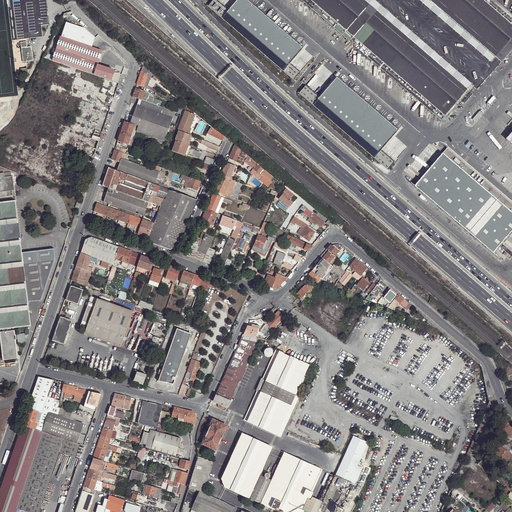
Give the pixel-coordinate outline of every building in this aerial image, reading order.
[(304,48),(248,0),(236,0),(228,10),(216,0),(213,0),(208,6),(293,79),(300,72),(290,63),(304,48)] [(307,0),(319,10),(316,13),(349,41),(352,38),(444,118),(450,112),(448,111),(452,106),(454,107),(459,101),(458,100),(463,94),(467,90),(362,0),(307,0)] [(419,0),(497,67),(511,50),(511,26),(481,0),(419,0)] [(119,83),(121,75),(114,72),(114,70),(97,65),(102,51),(93,48),(95,40),(84,31),(67,25),(63,38),(60,37),(52,61),(119,83)] [(25,47),(27,47),(26,42),(21,42),(23,62),(33,60),(31,49),(26,50),(25,47)] [(149,73),(142,68),(136,84),(146,88),(147,85),(144,84),(148,76),(148,75),(149,73)] [(399,130),(337,77),(319,97),(306,86),(299,93),(388,170),(395,162),(381,150),(399,130)] [(135,88),(132,96),(142,100),(145,101),(146,98),(148,98),(149,93),(145,92),(135,88)] [(138,126),(137,130),(136,131),(156,138),(159,139),(164,140),(168,128),(174,130),(175,128),(175,127),(169,125),(173,116),(172,116),(174,112),(159,106),(142,100),(140,105),(137,104),(130,123),(138,126)] [(183,107),(175,103),(172,110),(181,113),(182,108),(183,107)] [(191,109),(184,103),(183,105),(183,106),(183,107),(182,108),(185,110),(178,129),(189,134),(191,127),(189,126),(194,113),(190,112),(191,109)] [(124,121),(120,132),(131,136),(133,128),(137,130),(138,126),(130,123),(124,121)] [(176,139),(176,140),(187,144),(191,134),(189,134),(178,129),(174,138),(176,139)] [(210,134),(223,140),(224,136),(213,129),(210,134)] [(120,132),(117,141),(125,144),(124,146),(127,147),(128,145),(131,136),(120,132)] [(218,150),(220,147),(197,137),(196,140),(208,145),(207,146),(218,150)] [(176,140),(172,150),(183,154),(187,144),(176,140)] [(234,145),(228,158),(242,164),(244,161),(248,156),(234,145)] [(114,150),(111,160),(119,162),(121,159),(123,153),(122,152),(116,150),(114,150)] [(511,229),(511,210),(442,150),(412,185),(491,253),(511,229)] [(269,181),(272,177),(248,156),(244,161),(253,168),(260,175),(261,174),(263,176),(259,180),(267,187),(271,183),(269,181)] [(207,157),(205,163),(212,165),(214,160),(207,157)] [(119,162),(117,171),(155,184),(159,172),(138,165),(136,164),(121,159),(119,162)] [(221,175),(231,179),(232,179),(232,178),(230,177),(231,175),(235,166),(227,163),(221,175)] [(108,168),(102,186),(108,188),(148,202),(151,194),(155,184),(117,171),(108,168)] [(159,172),(155,184),(167,189),(168,187),(163,185),(164,181),(162,180),(165,174),(159,172)] [(0,197),(15,195),(12,176),(4,177),(4,173),(0,173),(0,197)] [(200,181),(182,174),(180,178),(185,181),(184,185),(197,190),(200,181)] [(214,191),(224,195),(231,179),(221,175),(214,191)] [(224,195),(227,196),(234,180),(232,179),(231,179),(224,195)] [(167,189),(155,184),(151,194),(156,196),(159,197),(163,199),(165,199),(169,190),(167,189)] [(148,202),(108,188),(103,202),(144,216),(148,205),(148,202)] [(297,198),(286,189),(277,199),(288,208),(297,198)] [(197,200),(169,190),(165,199),(163,199),(160,207),(147,242),(170,250),(176,247),(197,200)] [(241,201),(243,202),(244,200),(248,201),(249,198),(247,197),(249,193),(241,190),(238,198),(242,199),(241,201)] [(160,207),(163,199),(159,197),(156,196),(151,194),(148,202),(148,205),(150,205),(151,203),(160,207)] [(223,198),(213,194),(206,210),(217,214),(223,198)] [(225,202),(227,199),(223,198),(217,214),(220,215),(225,202)] [(0,202),(0,255),(22,253),(16,201),(0,202)] [(141,219),(97,203),(94,211),(103,214),(106,215),(130,224),(137,226),(135,231),(133,236),(136,237),(139,227),(141,219)] [(321,227),(324,223),(303,205),(300,209),(304,212),(303,213),(309,218),(316,223),(321,227)] [(217,214),(206,210),(201,221),(212,225),(215,217),(217,214)] [(243,223),(241,222),(222,216),(221,219),(219,224),(225,226),(226,223),(228,224),(236,227),(233,233),(232,233),(231,237),(229,237),(219,261),(225,263),(231,249),(233,244),(237,235),(243,223)] [(308,226),(294,216),(290,222),(294,225),(295,224),(301,228),(305,230),(301,236),(309,241),(314,232),(307,227),(308,226)] [(258,234),(260,230),(258,229),(243,223),(237,235),(241,236),(242,235),(243,233),(244,230),(245,230),(258,235),(258,234)] [(137,234),(147,237),(150,229),(140,225),(137,234)] [(269,233),(263,231),(260,230),(258,234),(267,238),(269,233)] [(209,248),(213,237),(202,233),(200,237),(195,235),(191,243),(200,247),(198,251),(206,255),(209,248)] [(269,233),(267,238),(260,254),(265,256),(272,241),(275,242),(278,236),(269,233)] [(241,236),(237,235),(233,244),(236,245),(234,250),(240,252),(241,249),(245,251),(250,240),(251,238),(250,236),(245,234),(244,236),(242,235),(241,236)] [(267,238),(258,234),(258,235),(251,250),(254,251),(254,252),(258,254),(259,253),(260,254),(267,238)] [(115,258),(118,247),(91,237),(85,240),(81,253),(92,257),(96,258),(97,259),(104,261),(108,263),(112,264),(114,261),(115,258)] [(308,251),(311,247),(292,237),(289,242),(308,251)] [(284,246),(275,242),(273,247),(282,251),(284,246)] [(203,262),(206,255),(198,251),(200,247),(191,243),(186,256),(203,262)] [(330,245),(326,249),(328,251),(323,258),(331,264),(336,258),(334,256),(339,251),(336,249),(339,244),(330,245)] [(137,266),(141,255),(129,251),(118,247),(115,258),(124,262),(127,263),(137,267),(137,266)] [(22,253),(0,255),(0,328),(3,328),(4,331),(0,331),(0,332),(3,359),(18,357),(16,339),(17,339),(16,335),(15,335),(14,330),(11,330),(11,327),(31,325),(28,302),(41,300),(56,257),(55,248),(22,253)] [(203,262),(209,264),(215,251),(209,248),(206,255),(203,262)] [(273,264),(281,266),(285,255),(277,252),(273,264)] [(92,257),(81,253),(76,267),(86,270),(87,271),(87,269),(91,258),(92,257)] [(151,267),(154,260),(141,255),(137,266),(141,267),(150,271),(151,267)] [(322,258),(312,271),(319,278),(330,265),(322,258)] [(367,268),(355,258),(349,266),(360,276),(362,274),(367,268)] [(332,266),(342,275),(345,271),(335,262),(332,266)] [(330,265),(319,278),(321,280),(322,279),(324,276),(329,270),(332,267),(330,265)] [(166,276),(176,280),(180,269),(170,266),(166,276)] [(76,267),(71,280),(88,286),(88,284),(89,282),(88,282),(91,272),(90,272),(87,271),(86,270),(76,267)] [(145,275),(148,276),(150,271),(141,267),(141,269),(147,271),(145,275)] [(154,268),(150,280),(159,283),(161,278),(159,278),(160,275),(162,271),(154,268)] [(342,275),(334,268),(332,271),(340,277),(342,275)] [(191,283),(194,275),(183,271),(180,280),(191,283)] [(311,271),(308,275),(318,284),(321,280),(319,278),(312,271),(311,271)] [(199,287),(202,278),(194,275),(191,283),(190,286),(189,287),(191,288),(192,286),(193,284),(199,287)] [(277,289),(286,278),(279,275),(277,279),(267,275),(264,284),(277,289)] [(206,294),(211,281),(202,278),(199,287),(200,287),(204,289),(202,293),(206,294)] [(365,280),(362,278),(356,285),(363,290),(370,281),(366,278),(365,280)] [(302,300),(314,287),(309,282),(306,286),(305,285),(296,295),(302,300)] [(369,294),(376,285),(373,282),(367,289),(368,289),(366,291),(369,294)] [(385,288),(378,282),(376,285),(369,294),(366,298),(370,300),(377,303),(381,298),(381,297),(384,293),(385,293),(382,291),(385,288)] [(71,286),(66,300),(78,304),(83,290),(78,288),(71,286)] [(381,298),(377,303),(376,303),(387,307),(397,296),(389,290),(386,294),(383,298),(384,298),(383,300),(381,298)] [(410,305),(398,294),(397,296),(387,307),(394,310),(399,303),(407,310),(410,305)] [(121,347),(127,329),(133,312),(98,299),(95,305),(89,302),(81,327),(87,329),(85,334),(121,347)] [(138,305),(152,310),(153,306),(140,301),(139,302),(138,305)] [(168,318),(169,316),(164,314),(152,310),(150,314),(158,317),(148,345),(160,350),(171,319),(168,318)] [(264,321),(263,322),(266,324),(273,331),(276,327),(275,325),(280,320),(281,321),(285,317),(278,310),(274,314),(276,315),(270,323),(269,322),(267,324),(264,321)] [(133,312),(127,329),(135,332),(141,314),(133,312)] [(64,344),(72,321),(61,317),(58,324),(52,341),(64,344)] [(273,331),(266,324),(265,325),(261,331),(268,337),(273,331)] [(247,326),(243,334),(256,337),(258,328),(255,327),(255,326),(252,325),(251,326),(247,326)] [(191,334),(177,329),(159,381),(173,384),(191,334)] [(256,337),(243,334),(213,401),(218,403),(218,405),(218,407),(225,410),(258,338),(256,337)] [(266,348),(265,350),(264,352),(265,354),(266,355),(268,356),(270,356),(272,354),(273,352),(273,350),(272,349),(270,348),(268,348),(266,348)] [(152,372),(159,352),(154,350),(147,370),(152,372)] [(312,367),(276,350),(268,368),(272,369),(269,376),(265,374),(263,378),(267,380),(251,415),(247,414),(245,420),(280,436),(284,427),(281,426),(301,382),(304,383),(312,367)] [(200,362),(192,359),(187,372),(192,373),(190,380),(193,381),(194,381),(200,362)] [(137,372),(133,381),(143,384),(146,375),(137,372)] [(61,408),(58,407),(58,405),(59,401),(47,396),(53,380),(39,377),(32,397),(28,408),(24,419),(22,425),(48,433),(73,442),(79,423),(58,415),(61,408)] [(263,378),(247,414),(251,415),(267,380),(263,378)] [(299,395),(304,383),(301,382),(281,426),(284,427),(288,419),(299,395)] [(77,387),(63,384),(63,387),(62,392),(65,392),(64,396),(69,397),(70,393),(73,394),(76,396),(75,400),(80,402),(85,390),(77,389),(77,387)] [(184,385),(183,384),(180,393),(185,395),(187,390),(185,390),(186,388),(188,388),(189,386),(184,385)] [(88,391),(83,406),(95,411),(101,394),(88,391)] [(115,394),(110,406),(115,407),(116,406),(122,408),(125,396),(115,394)] [(131,397),(125,396),(122,408),(128,410),(131,397)] [(137,423),(157,429),(158,422),(162,405),(143,401),(137,423)] [(110,406),(108,415),(121,419),(123,419),(125,413),(116,410),(117,408),(115,407),(110,406)] [(188,425),(193,426),(196,417),(193,412),(173,407),(171,416),(183,418),(182,421),(178,420),(178,422),(184,424),(185,422),(189,422),(188,425)] [(108,415),(101,435),(110,438),(113,430),(116,422),(120,423),(121,419),(108,415)] [(503,431),(502,432),(508,437),(511,432),(511,427),(502,419),(500,423),(501,424),(498,428),(503,431)] [(226,426),(213,420),(210,425),(205,437),(202,443),(216,450),(226,426)] [(79,423),(73,442),(77,443),(84,424),(79,423)] [(162,431),(156,429),(156,431),(164,433),(167,424),(164,423),(162,431)] [(0,511),(24,511),(25,511),(28,511),(38,511),(59,452),(75,458),(79,444),(77,443),(73,442),(48,433),(22,425),(0,490),(0,511)] [(156,429),(145,426),(144,431),(144,432),(149,433),(146,445),(145,447),(176,456),(181,438),(164,433),(156,431),(156,429)] [(149,433),(144,432),(141,443),(146,445),(149,433)] [(302,511),(303,509),(310,495),(321,470),(284,453),(280,463),(277,470),(274,469),(273,469),(271,475),(274,476),(272,481),(267,478),(269,478),(270,476),(269,473),(267,472),(265,473),(264,475),(264,477),(259,475),(271,447),(242,434),(222,479),(225,487),(275,509),(274,510),(273,511),(272,511),(278,511),(279,511),(280,511),(302,511)] [(343,496),(345,491),(347,488),(349,483),(355,485),(362,467),(361,467),(361,465),(358,464),(368,440),(354,434),(323,501),(318,511),(342,511),(349,499),(343,496)] [(110,438),(101,435),(97,447),(107,449),(110,438)] [(500,456),(499,457),(505,462),(511,455),(499,444),(496,448),(498,449),(495,453),(500,456)] [(107,449),(97,447),(95,453),(110,457),(112,451),(110,450),(107,449)] [(168,455),(158,452),(156,457),(166,460),(168,455)] [(110,458),(110,457),(95,453),(93,459),(103,461),(106,462),(110,464),(111,462),(109,461),(109,458),(110,458)] [(198,457),(188,490),(194,492),(194,489),(203,491),(212,462),(198,457)] [(103,461),(93,459),(90,468),(100,471),(103,461)] [(180,467),(188,469),(190,461),(182,459),(180,467)] [(176,472),(174,481),(184,484),(188,473),(167,467),(167,470),(173,472),(176,472)] [(103,472),(100,471),(90,468),(87,477),(96,480),(100,482),(103,472)] [(96,480),(87,477),(83,487),(93,490),(96,480)] [(170,480),(164,479),(164,481),(173,484),(173,483),(175,483),(174,486),(169,485),(167,490),(181,494),(184,484),(174,481),(170,480)] [(451,493),(453,495),(456,488),(459,491),(462,489),(456,484),(451,493)] [(154,497),(157,487),(147,485),(144,494),(154,497)] [(511,492),(505,486),(501,490),(507,496),(506,497),(511,501),(511,492)] [(83,487),(75,511),(88,511),(95,491),(93,490),(83,487)] [(199,511),(234,511),(236,508),(200,492),(192,509),(199,511)] [(121,511),(125,499),(109,495),(105,509),(116,511),(121,511)] [(303,509),(309,511),(318,511),(323,501),(322,501),(321,502),(321,501),(320,501),(320,500),(310,495),(303,509)] [(123,510),(128,511),(138,511),(140,506),(126,501),(123,510)] [(511,511),(511,507),(510,509),(505,505),(501,510),(498,508),(499,506),(498,506),(496,508),(491,503),(486,509),(489,511),(488,511),(511,511)]
